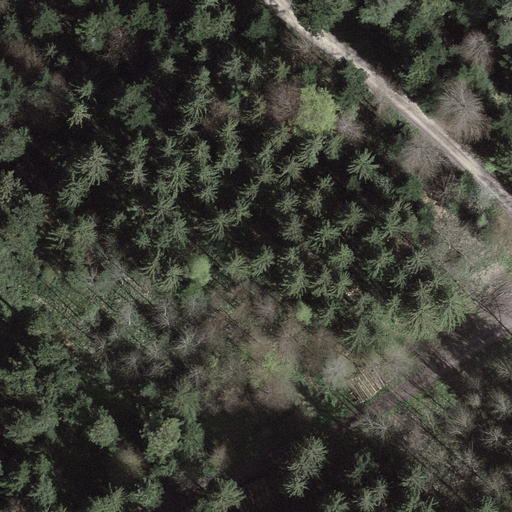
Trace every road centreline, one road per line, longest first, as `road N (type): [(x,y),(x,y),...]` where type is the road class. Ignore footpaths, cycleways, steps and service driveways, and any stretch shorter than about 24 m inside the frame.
road 1 (track): [(145,511),(390,401),(511,329)]
road 2 (track): [(275,0),(511,200)]
